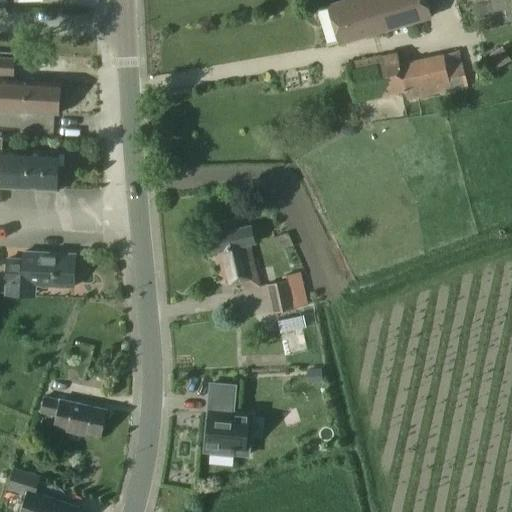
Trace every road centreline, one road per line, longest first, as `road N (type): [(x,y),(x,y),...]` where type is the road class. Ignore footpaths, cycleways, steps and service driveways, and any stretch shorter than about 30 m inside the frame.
road 1 (residential): [(131,511),(140,452),(139,305),(124,28)]
road 2 (residential): [(124,28),(0,23)]
